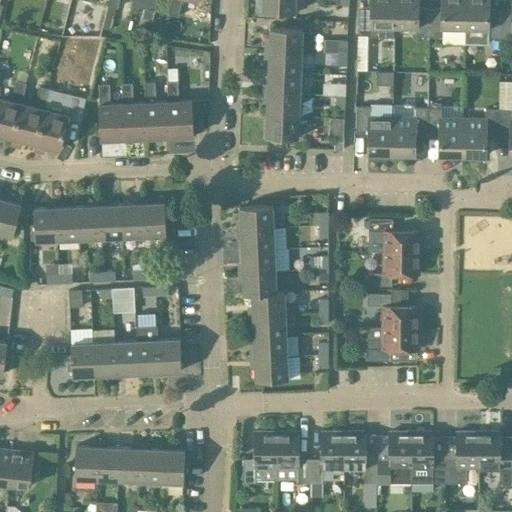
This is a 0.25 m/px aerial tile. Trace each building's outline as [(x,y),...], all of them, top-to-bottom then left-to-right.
[(146,0),(144,8),(155,11),(157,0),(146,0)] [(171,0),(168,14),(178,16),(181,0),(196,0),(197,0),(171,0)] [(262,0),(262,11),(295,12),(295,0),(262,0)] [(372,26),(394,26),(394,0),(371,0),(371,10),(359,10),(358,35),(372,35),(372,26)] [(416,36),(429,36),(430,11),(418,11),(417,0),(394,0),(394,26),(416,27),(416,36)] [(443,27),(465,28),(465,0),(441,0),(442,11),(430,11),(429,36),(442,37),(443,27)] [(487,38),(500,38),(500,13),(488,12),(488,0),(465,0),(465,28),(487,28),(487,38)] [(500,38),(511,38),(511,12),(500,13),(500,38)] [(269,50),(301,51),(302,29),(270,27),(269,50)] [(337,52),(347,53),(347,40),(337,40),(337,52)] [(268,71),(301,72),(301,51),(269,50),(268,71)] [(337,65),(346,66),(347,53),(337,52),(337,65)] [(267,93),(300,94),(301,72),(268,71),(267,93)] [(0,134),(12,137),(21,103),(26,83),(16,81),(11,100),(0,97),(0,134)] [(168,101),(169,136),(193,135),(191,100),(178,100),(177,81),(167,81),(168,101)] [(144,82),(145,102),(147,137),(169,136),(168,101),(155,101),(155,82),(144,82)] [(122,83),(122,103),(124,138),(147,137),(145,102),(133,102),(132,83),(122,83)] [(336,83),(335,95),(345,96),(345,84),(336,83)] [(99,104),(101,139),(124,138),(122,103),(110,103),(109,84),(99,84),(100,104),(99,104)] [(22,140),(35,143),(44,108),(49,89),(39,86),(34,106),(21,103),(12,137),(10,145),(15,146),(16,144),(21,145),(22,140)] [(33,150),(39,152),(39,150),(44,151),(45,146),(59,149),(67,119),(79,122),(85,98),(62,92),(58,112),(44,108),(35,143),(33,150)] [(266,114),(299,115),(300,94),(267,93),(266,114)] [(335,109),(344,109),(345,96),(335,95),(335,109)] [(368,153),(391,154),(392,116),(370,116),(370,106),(357,106),(356,131),(368,131),(368,153)] [(415,132),(427,133),(428,107),(414,107),(414,116),(392,116),(391,154),(415,154),(415,132)] [(439,155),(462,155),(463,117),(441,117),(441,107),(428,107),(427,133),(439,133),(439,155)] [(486,134),(498,134),(498,109),(485,108),(485,118),(463,117),(462,155),(485,156),(486,134)] [(509,156),(511,156),(511,118),(511,119),(511,109),(498,109),(498,134),(510,134),(509,156)] [(265,136),(298,138),(299,115),(266,114),(265,136)] [(334,150),(343,150),(343,137),(334,137),(334,150)] [(0,231),(13,235),(21,203),(0,198),(0,231)] [(164,202),(142,203),(144,235),(166,234),(164,202)] [(142,203),(121,204),(122,236),(144,235),(142,203)] [(99,205),(101,237),(122,236),(121,204),(99,205)] [(78,206),(79,238),(101,237),(99,205),(78,206)] [(240,206),(241,229),(273,227),(272,205),(240,206)] [(78,206),(56,207),(57,239),(79,238),(78,206)] [(34,208),(35,240),(57,239),(56,207),(34,208)] [(318,212),(318,225),(328,225),(328,213),(318,212)] [(393,218),(369,218),(368,230),(371,230),(370,251),(383,251),(383,252),(419,252),(420,231),(392,230),(393,218)] [(318,225),(318,238),(328,238),(328,225),(318,225)] [(241,229),(242,250),(274,249),(273,227),(241,229)] [(242,250),(243,272),(275,270),(274,249),(242,250)] [(368,285),(392,285),(392,273),(419,274),(419,252),(383,252),(383,273),(368,273),(368,285)] [(318,256),(318,269),(328,268),(327,256),(318,256)] [(318,269),(318,281),(328,281),(328,268),(318,269)] [(132,271),(132,280),(145,279),(145,270),(132,271)] [(145,270),(145,279),(157,279),(157,270),(145,270)] [(244,294),(252,293),(276,292),(276,291),(275,270),(243,272),(244,294)] [(89,273),(89,282),(102,281),(102,272),(89,273)] [(102,272),(102,281),(114,281),(114,272),(102,272)] [(59,274),(59,283),(71,283),(71,273),(59,274)] [(46,275),(46,284),(59,283),(59,274),(46,275)] [(0,286),(0,295),(10,298),(13,289),(0,286)] [(155,287),(156,296),(167,295),(167,286),(155,287)] [(142,287),(143,297),(156,296),(155,287),(142,287)] [(112,289),(113,298),(124,297),(124,288),(112,289)] [(99,289),(99,299),(113,298),(112,289),(99,289)] [(69,291),(70,306),(82,305),(81,290),(69,291)] [(252,314),(285,313),(284,291),(276,291),(276,292),(252,293),(252,314)] [(382,327),(418,327),(419,306),(391,305),(392,293),(368,293),(367,305),(383,306),(382,327)] [(318,299),(318,311),(327,311),(327,299),(318,299)] [(318,311),(318,324),(327,324),(327,311),(318,311)] [(252,314),(253,336),(286,334),(285,313),(252,314)] [(366,360),(390,361),(391,349),(418,349),(418,327),(382,327),(382,338),(367,338),(367,348),(366,360)] [(253,336),(254,357),(287,356),(286,334),(253,336)] [(180,338),(158,339),(159,371),(181,370),(180,338)] [(158,339),(136,340),(138,372),(159,371),(158,339)] [(115,341),(116,373),(138,372),(136,340),(115,341)] [(115,341),(93,342),(95,374),(116,373),(115,341)] [(71,343),(72,375),(95,374),(93,342),(71,343)] [(318,342),(318,355),(328,355),(328,342),(318,342)] [(318,355),(318,368),(327,367),(328,355),(318,355)] [(254,357),(255,379),(288,378),(287,356),(254,357)] [(274,480),(275,428),(253,428),(253,456),(241,456),(241,480),(274,480)] [(308,481),(308,457),(296,456),(296,428),(275,428),(274,480),(308,481)] [(343,474),(343,466),(342,466),(342,429),(320,429),(320,457),(308,457),(308,481),(320,481),(320,480),(333,480),(333,474),(343,474)] [(363,481),(375,481),(375,457),(363,457),(363,429),(342,429),(342,466),(343,466),(363,466),(363,481)] [(388,466),(409,466),(409,429),(388,429),(387,457),(375,457),(375,481),(388,481),(388,466)] [(430,481),(442,482),(442,458),(430,458),(431,430),(409,429),(409,466),(430,466),(430,481)] [(454,458),(442,458),(442,482),(457,482),(457,480),(464,480),(464,467),(476,467),(476,430),(455,430),(454,458)] [(498,430),(476,430),(476,467),(497,467),(497,482),(509,482),(510,443),(498,443),(498,430)] [(74,477),(97,479),(98,446),(76,445),(74,477)] [(97,479),(118,480),(119,447),(98,446),(97,479)] [(118,480),(140,481),(141,447),(119,447),(118,480)] [(140,481),(161,482),(162,448),(141,447),(140,481)] [(0,482),(8,483),(12,450),(0,448),(0,482)] [(161,482),(183,483),(185,449),(162,448),(161,482)] [(8,483),(30,486),(34,452),(12,450),(8,483)] [(409,466),(388,466),(388,481),(409,481),(409,466)] [(430,466),(409,466),(409,481),(430,481),(430,466)]
